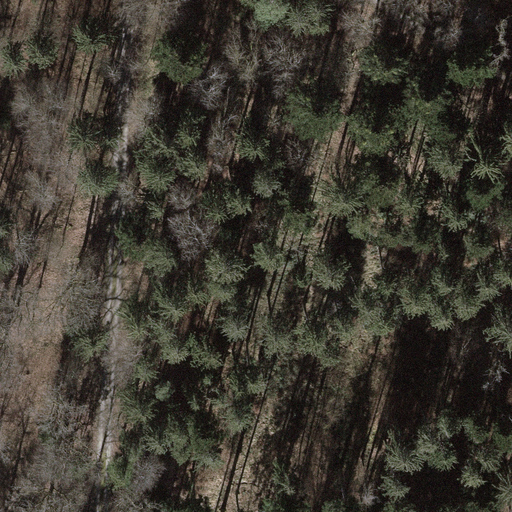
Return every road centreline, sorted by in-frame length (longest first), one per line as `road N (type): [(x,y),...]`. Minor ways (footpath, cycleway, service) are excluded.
road 1 (track): [(114,511),(139,155),(136,0)]
road 2 (track): [(393,0),(511,71)]
